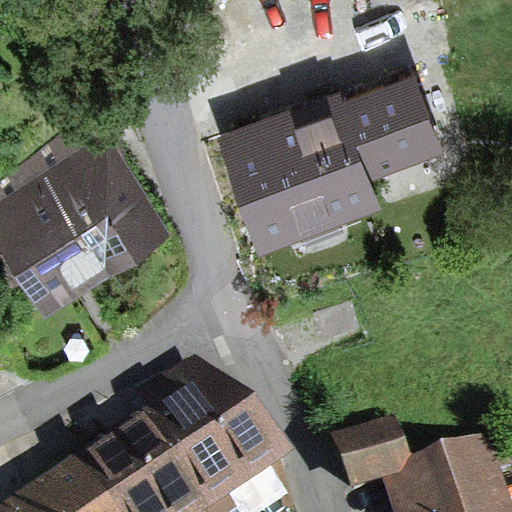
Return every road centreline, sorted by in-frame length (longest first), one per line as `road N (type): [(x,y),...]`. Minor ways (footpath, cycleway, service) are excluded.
road 1 (residential): [(126,0),(237,302)]
road 2 (residential): [(237,302),(0,430)]
road 3 (residential): [(237,302),(308,440),(328,511)]
